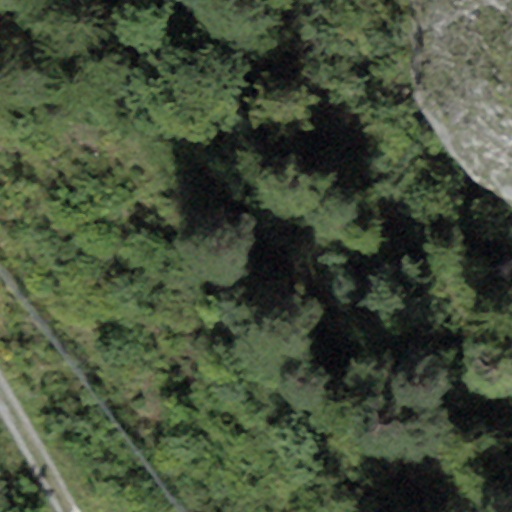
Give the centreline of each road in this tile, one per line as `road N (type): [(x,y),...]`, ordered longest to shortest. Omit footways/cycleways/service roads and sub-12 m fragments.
road 1 (primary): [(511,480),(0,305)]
road 2 (track): [(0,388),(73,511)]
